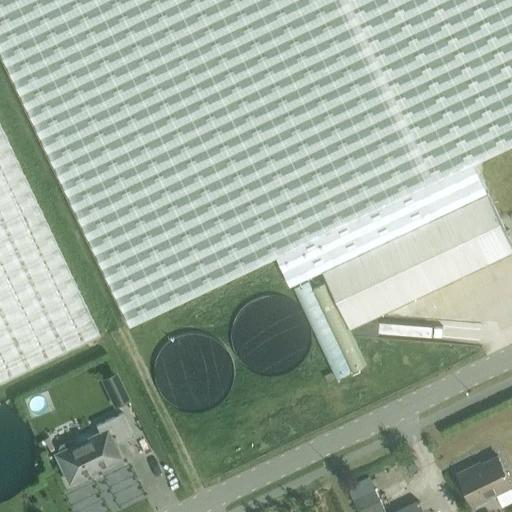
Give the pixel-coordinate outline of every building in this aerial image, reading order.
[(511,145),(511,0),(0,0),(0,50),(130,326),(277,257),(290,286),(323,271),(350,329),(511,252),(511,244),(474,164),(511,145)] [(0,382),(99,335),(0,127),(0,382)] [(131,400),(117,372),(109,376),(115,389),(107,393),(114,408),(131,400)] [(122,413),(96,426),(99,434),(76,445),(75,442),(72,441),(60,447),(59,450),(60,452),(55,455),(69,483),(120,458),(114,445),(133,436),(122,413)] [(474,466),(458,474),(473,506),(511,487),(511,485),(498,456),(474,468),(474,466)] [(398,511),(423,511),(419,502),(398,511)]
